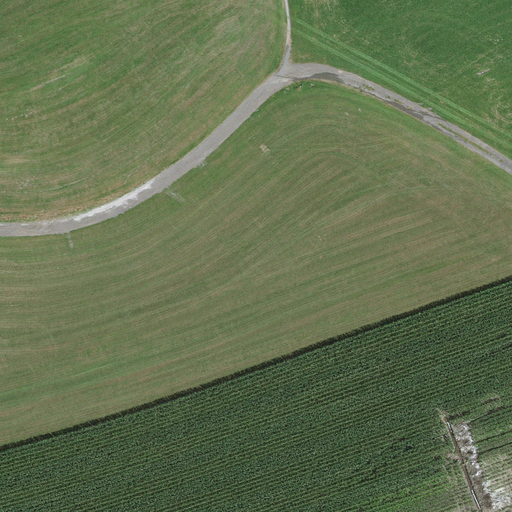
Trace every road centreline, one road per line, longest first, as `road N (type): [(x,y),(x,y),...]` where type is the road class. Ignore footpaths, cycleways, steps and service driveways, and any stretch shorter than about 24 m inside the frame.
road 1 (track): [(0,229),(73,223),(119,206),(195,156),(280,78)]
road 2 (track): [(280,78),(315,71),(358,81),(511,167)]
